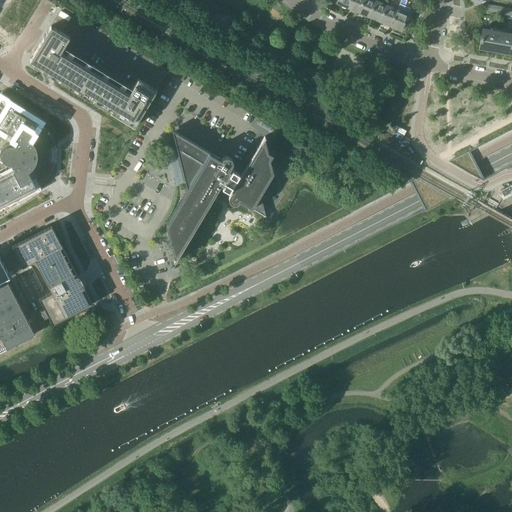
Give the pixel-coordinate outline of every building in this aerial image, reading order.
[(349,0),(347,7),(358,11),(362,0),(349,0)] [(375,0),(362,0),(358,11),(368,16),(375,0)] [(375,0),(368,16),(379,21),(386,5),(375,0)] [(397,9),(386,5),(379,21),(390,25),(397,9)] [(408,14),(397,9),(390,25),(401,30),(408,14)] [(51,26),(30,60),(31,61),(35,63),(39,65),(40,66),(44,68),(48,71),(46,73),(134,127),(157,90),(138,79),(132,88),(130,91),(104,75),(71,55),(62,50),(64,47),(64,46),(66,43),(69,37),(51,26)] [(511,53),(511,34),(482,29),(479,48),(511,53)] [(173,72),(172,74),(182,80),(185,75),(185,74),(175,68),(173,72)] [(2,98),(0,100),(0,129),(15,139),(12,142),(10,143),(8,143),(6,144),(4,145),(2,147),(1,149),(0,151),(0,152),(0,154),(0,156),(1,158),(2,160),(3,162),(5,163),(7,165),(9,165),(11,166),(13,170),(0,176),(0,207),(37,188),(32,179),(33,178),(35,177),(37,175),(38,173),(40,172),(41,170),(42,168),(43,166),(44,164),(45,160),(43,160),(44,151),(46,151),(45,150),(45,147),(44,145),(43,143),(42,141),(41,139),(40,137),(38,135),(37,134),(35,132),(34,131),(40,122),(2,98)] [(187,189),(166,224),(169,238),(168,239),(166,243),(171,246),(171,247),(174,258),(175,257),(173,261),(174,261),(175,261),(193,231),(208,206),(211,200),(214,195),(215,193),(221,183),(223,184),(222,186),(229,191),(230,189),(232,190),(229,195),(229,196),(228,197),(228,198),(229,199),(229,200),(229,201),(230,201),(230,202),(231,203),(232,203),(233,204),(234,204),(235,204),(236,204),(237,203),(238,203),(239,202),(239,201),(240,201),(242,202),(266,217),(266,216),(268,213),(264,211),(260,195),(261,195),(273,173),(270,159),(273,155),(268,152),(265,140),(264,141),(264,140),(264,139),(266,137),(265,136),(258,148),(254,154),(240,177),(238,176),(239,174),(239,173),(232,169),(231,171),(229,170),(232,165),(233,164),(233,163),(233,162),(233,161),(233,160),(232,159),(231,158),(231,157),(230,157),(229,156),(228,156),(227,156),(226,156),(225,156),(224,156),(223,157),(222,158),(221,159),(176,132),(172,130),(174,135),(174,138),(178,154),(176,154),(171,154),(178,185),(183,182),(185,182),(187,189)] [(511,187),(511,185),(511,184),(500,189),(503,195),(509,192),(511,187)] [(84,281),(83,279),(83,278),(82,278),(82,277),(81,276),(80,276),(80,275),(79,275),(78,274),(52,225),(12,245),(23,266),(35,259),(52,292),(39,298),(44,308),(40,310),(44,318),(48,316),(52,325),(92,304),(84,287),(85,287),(85,286),(85,285),(85,284),(85,283),(84,282),(84,281)] [(0,280),(10,275),(0,256),(0,280)] [(0,285),(0,351),(35,334),(8,282),(0,285)]
